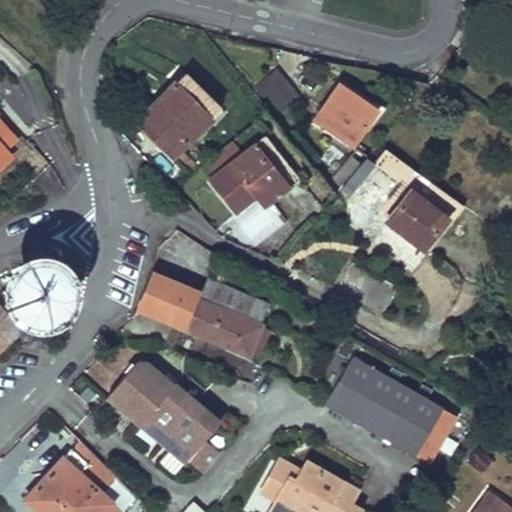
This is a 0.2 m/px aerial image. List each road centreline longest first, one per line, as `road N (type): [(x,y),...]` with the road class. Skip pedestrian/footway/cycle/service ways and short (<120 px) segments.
road 1 (residential): [(445,0),(439,33),(410,56),(172,0)]
road 2 (residential): [(126,0),(92,35),(82,61),(81,90),(105,165)]
road 3 (residential): [(102,282),(98,307),(63,357),(0,421)]
road 4 (residential): [(6,236),(76,200),(105,165)]
